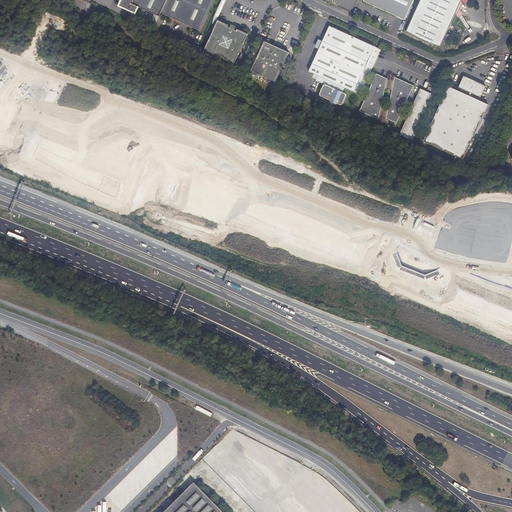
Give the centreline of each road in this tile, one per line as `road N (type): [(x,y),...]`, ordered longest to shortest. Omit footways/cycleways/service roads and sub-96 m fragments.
road 1 (trunk): [(511,434),(0,202)]
road 2 (track): [(511,266),(429,247),(373,201),(0,52)]
road 3 (motorway): [(176,299),(511,461)]
road 4 (motorway): [(176,299),(181,309),(307,374),(453,485)]
road 5 (motorway): [(511,424),(224,280)]
road 6 (motorway): [(511,390),(224,280)]
road 7 (motorway): [(224,280),(0,184)]
road 8 (unclassified): [(305,0),(438,60),(509,38)]
road 9 (motorway): [(0,228),(176,299)]
road 10 (track): [(373,201),(511,251)]
